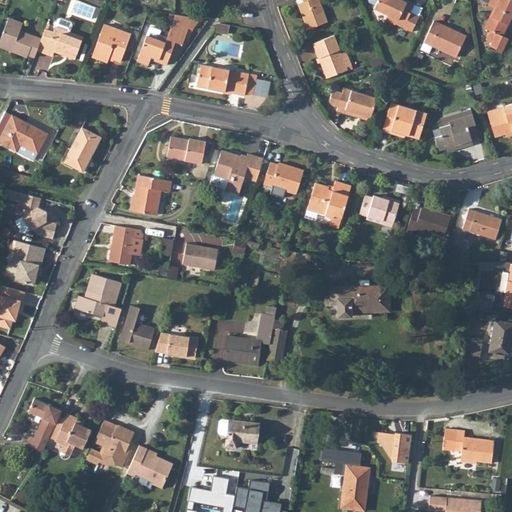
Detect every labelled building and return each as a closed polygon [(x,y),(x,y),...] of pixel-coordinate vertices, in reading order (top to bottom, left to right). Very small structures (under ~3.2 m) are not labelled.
[(320,0),(297,0),(306,24),(326,17),(320,0)] [(368,0),(373,2),(371,6),(386,13),(395,17),(393,21),(409,29),(416,14),(408,10),(412,1),(410,0),(368,0)] [(511,0),(487,0),(486,2),(492,5),(494,6),(490,14),(488,13),(482,25),(487,28),(483,37),(489,40),(487,44),(499,49),(505,37),(500,34),(510,14),(511,15),(511,0)] [(421,5),(412,1),(408,10),(416,14),(421,5)] [(386,13),(384,17),(393,21),(395,17),(386,13)] [(199,18),(175,14),(166,37),(158,34),(160,30),(150,26),(148,28),(136,60),(147,64),(150,56),(157,58),(156,61),(165,64),(174,41),(181,43),(188,26),(192,28),(199,18)] [(7,17),(0,34),(0,43),(10,48),(9,50),(25,57),(26,54),(32,57),(36,48),(40,38),(18,30),(21,22),(7,17)] [(40,38),(36,48),(51,54),(53,50),(73,58),(81,36),(67,31),(70,23),(69,21),(59,17),(56,18),(52,30),(44,26),(40,38)] [(463,35),(431,19),(418,48),(426,51),(429,44),(454,55),(463,35)] [(102,23),(90,55),(106,61),(108,56),(119,61),(129,33),(102,23)] [(218,30),(229,33),(231,25),(220,23),(218,30)] [(332,31),(311,39),(323,74),(345,67),(332,31)] [(228,73),(228,70),(200,64),(196,86),(243,95),(244,93),(251,94),(254,80),(247,78),(248,74),(235,71),(235,74),(228,73)] [(332,108),(340,110),(341,106),(366,115),(373,92),(362,88),(360,92),(339,85),(338,89),(332,87),(327,90),(325,97),(328,101),(334,103),(332,108)] [(378,128),(386,130),(387,128),(399,131),(414,136),(422,111),(386,100),(378,128)] [(500,113),(484,118),(490,139),(501,135),(500,133),(503,133),(504,135),(509,133),(510,136),(511,135),(511,104),(499,108),(500,113)] [(341,106),(340,110),(365,118),(366,115),(341,106)] [(499,108),(483,113),(484,118),(500,113),(499,108)] [(460,117),(437,124),(434,124),(437,135),(430,137),(433,149),(440,147),(441,151),(452,148),(451,145),(466,141),(466,140),(474,137),(468,117),(468,115),(467,111),(459,113),(460,117)] [(11,113),(0,133),(0,141),(32,159),(46,132),(11,113)] [(459,113),(436,119),(437,124),(460,117),(459,113)] [(79,127),(61,161),(80,171),(98,137),(79,127)] [(169,137),(165,156),(200,163),(204,142),(188,138),(187,142),(179,141),(179,138),(169,137)] [(240,155),(220,150),(211,186),(245,194),(247,186),(242,185),(244,177),(249,178),(255,155),(247,153),(246,155),(245,160),(239,158),(240,155)] [(288,167),(277,164),(270,161),(263,183),(296,193),(303,169),(288,165),(288,167)] [(134,175),(127,211),(152,215),(156,191),(165,192),(167,182),(134,175)] [(328,223),(338,226),(350,184),(335,179),(333,185),(332,189),(326,188),(327,185),(315,181),(307,209),(305,216),(315,219),(317,215),(324,217),(325,214),(331,216),(328,223)] [(41,198),(22,193),(19,202),(24,203),(23,208),(26,214),(15,221),(22,232),(25,233),(34,228),(37,234),(53,238),(57,224),(50,222),(49,226),(46,225),(45,222),(47,221),(47,212),(39,207),(38,206),(41,198)] [(359,213),(367,215),(383,219),(393,222),(399,202),(382,197),(373,194),(372,196),(365,194),(359,213)] [(415,204),(406,231),(413,233),(415,227),(444,237),(450,216),(415,204)] [(469,209),(462,229),(495,240),(502,220),(469,209)] [(383,219),(367,215),(366,218),(392,226),(393,222),(383,219)] [(138,231),(111,225),(107,251),(106,254),(105,261),(126,265),(131,238),(136,239),(137,234),(138,231)] [(173,253),(174,238),(164,238),(163,252),(173,253)] [(45,248),(14,241),(8,263),(14,264),(17,270),(15,281),(34,285),(39,266),(41,267),(45,248)] [(183,244),(180,267),(213,272),(216,250),(183,244)] [(456,247),(450,262),(465,262),(468,251),(456,247)] [(284,250),(282,262),(292,264),(294,252),(284,250)] [(264,256),(262,267),(278,269),(280,258),(264,256)] [(502,273),(499,291),(506,293),(504,306),(511,307),(511,263),(511,264),(510,274),(502,273)] [(73,307),(99,316),(102,309),(112,312),(117,314),(119,309),(112,306),(119,283),(90,274),(85,290),(86,290),(84,297),(77,295),(73,307)] [(26,293),(0,286),(0,327),(11,330),(16,311),(21,312),(26,293)] [(388,287),(331,287),(332,304),(338,304),(338,316),(351,316),(351,313),(387,312),(388,287)] [(474,296),(472,309),(491,312),(493,300),(474,296)] [(128,306),(117,339),(129,344),(128,346),(145,352),(152,329),(133,323),(137,309),(128,306)] [(99,316),(97,322),(113,327),(117,314),(112,312),(102,309),(99,316)] [(256,344),(267,346),(272,320),(273,316),(259,314),(256,331),(255,340),(224,335),(220,362),(231,364),(232,360),(253,364),(256,344)] [(267,346),(265,360),(271,362),(280,363),(285,331),(281,330),(282,321),(272,320),(267,346)] [(511,323),(495,321),(491,350),(511,353),(511,348),(511,323)] [(159,332),(152,353),(191,359),(194,339),(159,332)] [(466,342),(463,355),(479,358),(481,345),(466,342)] [(28,446),(43,453),(50,439),(59,418),(62,413),(35,400),(29,413),(43,419),(34,439),(31,438),(28,446)] [(78,420),(68,416),(66,421),(59,418),(50,439),(55,442),(55,443),(65,448),(61,455),(61,458),(63,461),(65,462),(68,461),(71,459),(75,448),(83,452),(92,432),(76,425),(78,420)] [(215,425),(214,433),(216,438),(224,439),(223,448),(233,449),(235,441),(254,444),(256,425),(220,422),(215,425)] [(98,436),(86,461),(97,466),(99,463),(105,466),(109,465),(110,464),(121,469),(129,451),(124,449),(127,443),(129,444),(134,435),(117,427),(116,429),(104,423),(98,436)] [(450,427),(447,449),(456,451),(454,461),(470,464),(471,461),(486,463),(489,440),(459,435),(460,429),(450,427)] [(414,463),(418,434),(402,432),(401,436),(387,434),(386,442),(398,461),(414,463)] [(139,447),(126,476),(134,479),(136,477),(153,485),(153,487),(162,492),(173,467),(146,454),(147,451),(139,447)] [(330,452),(317,449),(315,460),(327,463),(330,452)] [(337,473),(330,510),(340,511),(353,511),(361,470),(351,468),(348,468),(348,466),(348,464),(348,463),(344,462),(345,461),(346,460),(347,458),(346,456),(345,455),(344,454),(342,454),(341,454),(330,452),(327,463),(326,471),(337,473)] [(353,456),(344,454),(345,455),(346,456),(347,458),(346,460),(345,461),(344,462),(348,463),(348,464),(348,466),(348,468),(351,468),(353,456)] [(227,478),(212,476),(210,489),(190,485),(184,511),(196,511),(197,510),(193,509),(194,501),(223,506),(222,511),(230,511),(232,504),(234,496),(224,494),(227,478)] [(269,482),(249,479),(248,488),(237,486),(234,496),(232,504),(244,506),(243,511),(286,511),(287,511),(279,509),(281,502),(266,499),(269,482)] [(438,490),(438,496),(453,498),(453,492),(438,490)] [(453,498),(438,496),(435,496),(434,510),(441,511),(444,511),(484,511),(486,502),(453,498)]
